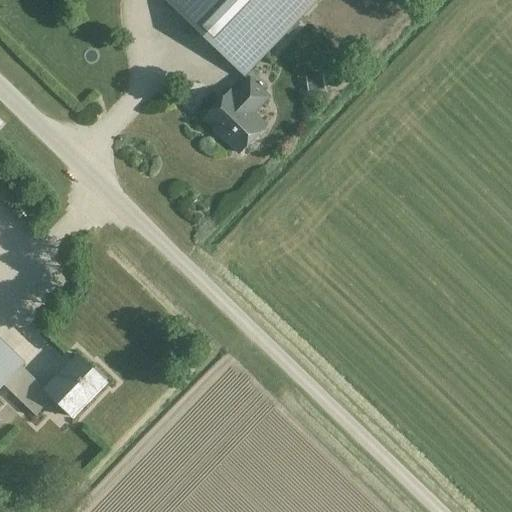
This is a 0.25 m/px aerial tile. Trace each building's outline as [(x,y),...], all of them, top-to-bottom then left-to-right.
[(166,0),(245,76),(251,70),(318,0),(166,0)] [(267,85),(251,70),(245,76),(250,80),(235,95),(231,91),(204,119),(216,131),(219,128),(229,137),(226,140),(240,153),(266,126),(254,113),(269,97),(262,91),(267,85)] [(321,74),(311,75),(312,89),(323,88),(321,74)] [(0,387),(3,384),(21,365),(23,364),(0,342),(0,387)] [(46,389),(21,365),(3,384),(36,416),(54,398),(59,404),(62,401),(75,414),(73,417),(74,417),(107,383),(105,381),(108,379),(96,368),(94,370),(78,355),(46,389)]
